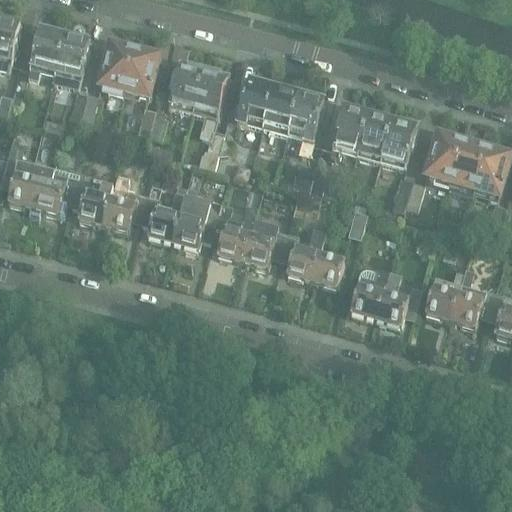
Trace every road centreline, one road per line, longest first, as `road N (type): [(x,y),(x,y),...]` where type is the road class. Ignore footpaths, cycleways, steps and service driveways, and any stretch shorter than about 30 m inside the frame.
road 1 (residential): [(511,415),(0,275)]
road 2 (residential): [(104,0),(511,110)]
